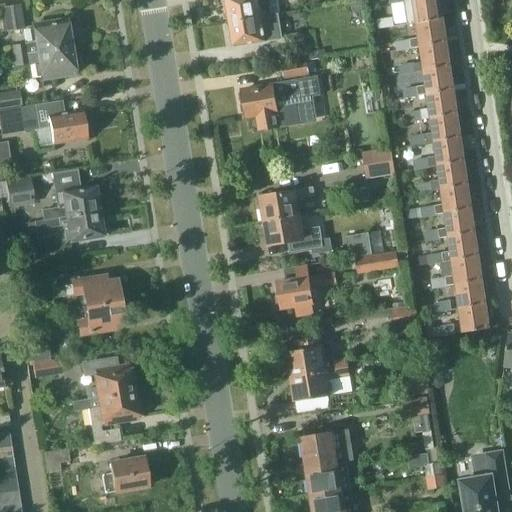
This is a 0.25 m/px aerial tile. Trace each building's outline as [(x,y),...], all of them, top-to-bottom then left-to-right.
[(226,0),(228,10),(226,12),(227,17),(230,19),(230,22),(279,14),(276,0),(226,0)] [(408,25),(417,23),(417,22),(443,18),(440,0),(407,0),(405,0),(404,0),(404,1),(408,25)] [(0,8),(0,16),(2,31),(24,29),(20,6),(0,8)] [(231,24),(228,27),(229,32),(232,34),(234,46),(283,38),(279,14),(230,22),(231,24)] [(377,20),(379,29),(394,27),(393,17),(377,20)] [(413,47),(420,46),(447,42),(443,18),(417,22),(417,23),(419,38),(411,39),(395,41),(397,52),(413,49),(413,47)] [(11,45),(14,60),(26,58),(26,55),(70,47),(68,35),(72,32),(71,26),(66,23),(66,21),(32,26),(34,42),(11,45)] [(451,66),(447,42),(420,46),(424,70),(451,66)] [(72,58),(70,47),(26,55),(26,58),(14,60),(15,67),(38,63),(41,79),(75,73),(74,70),(78,66),(77,61),(72,58)] [(311,52),(311,51),(301,52),(303,60),(313,59),(311,52)] [(284,78),(309,75),(309,73),(307,63),(307,61),(282,65),(284,78)] [(315,62),(307,63),(309,73),(317,71),(315,62)] [(417,73),(414,62),(399,65),(400,75),(417,73)] [(420,95),(428,94),(454,90),(451,66),(424,70),(426,85),(418,87),(418,86),(402,89),(404,99),(420,96),(420,95)] [(277,82),(276,81),(259,84),(260,87),(242,90),(244,102),(242,104),(243,110),(246,112),(246,116),(257,114),(259,129),(279,126),(300,122),(296,99),(321,95),(318,75),(277,82)] [(458,115),(454,90),(428,94),(430,108),(420,109),(420,110),(406,113),(407,122),(431,119),(458,115)] [(18,91),(0,94),(0,111),(21,107),(18,91)] [(21,107),(0,111),(0,129),(1,135),(49,127),(52,143),(87,138),(86,134),(88,134),(86,123),(84,124),(82,112),(62,115),(60,101),(21,107)] [(435,141),(461,137),(458,115),(431,119),(433,133),(409,136),(411,147),(427,144),(427,143),(435,141)] [(465,161),(461,137),(435,141),(437,156),(428,157),(428,158),(413,160),(414,170),(431,168),(430,166),(438,165),(465,161)] [(395,174),(391,148),(362,152),(366,180),(395,174)] [(431,191),(442,189),(468,185),(465,161),(438,165),(440,180),(430,181),(430,182),(431,191)] [(8,207),(32,203),(28,178),(5,182),(8,207)] [(431,191),(430,182),(416,184),(418,193),(431,191)] [(437,214),(445,213),(472,209),(468,185),(442,189),(444,204),(436,206),(436,205),(420,208),(421,218),(438,215),(437,214)] [(57,208),(41,210),(43,221),(98,212),(97,201),(99,200),(97,189),(95,189),(94,187),(71,191),(70,187),(57,189),(55,192),(57,208)] [(262,221),(266,221),(298,215),(295,201),(303,200),(303,198),(315,196),(313,188),(262,196),(264,208),(260,208),(262,221)] [(354,203),(368,201),(366,189),(353,192),(354,203)] [(408,219),(421,217),(420,208),(407,211),(408,219)] [(441,238),(449,237),(475,233),(472,209),(445,213),(448,228),(424,232),(424,231),(410,233),(412,243),(425,241),(425,242),(441,240),(441,238)] [(43,221),(34,222),(37,239),(49,237),(48,229),(69,225),(71,241),(102,236),(102,234),(104,233),(102,222),(100,222),(98,212),(43,221)] [(300,231),(298,215),(266,221),(270,246),(289,243),(291,253),(323,247),(322,240),(320,227),(300,231)] [(350,258),(372,254),(369,233),(346,237),(350,258)] [(475,233),(449,237),(451,251),(427,255),(427,256),(415,258),(416,267),(428,265),(429,266),(445,263),(445,262),(452,260),(479,257),(475,233)] [(322,240),(323,247),(324,251),(332,250),(330,238),(322,240)] [(407,250),(355,259),(358,274),(409,266),(407,250)] [(482,280),(479,257),(452,260),(455,275),(431,279),(432,289),(449,286),(448,285),(456,284),(482,280)] [(308,265),(283,269),(286,281),(277,283),(279,294),(276,297),(277,305),(281,306),(281,308),(295,305),(297,315),(314,312),(312,303),(314,302),(312,287),(337,283),(335,273),(310,277),(308,265)] [(105,279),(85,282),(84,280),(74,281),(76,294),(86,293),(88,306),(120,301),(116,281),(106,283),(105,279)] [(482,280),(456,284),(459,308),(486,304),(482,280)] [(67,296),(65,286),(51,288),(53,298),(67,296)] [(452,310),(450,300),(434,303),(436,313),(452,310)] [(26,304),(28,315),(51,311),(50,301),(26,304)] [(123,321),(120,301),(88,306),(90,320),(81,322),(83,334),(93,333),(93,330),(113,326),(113,323),(123,321)] [(490,328),(486,304),(459,308),(463,332),(490,328)] [(419,324),(416,306),(392,309),(394,328),(419,324)] [(439,335),(454,333),(452,325),(438,327),(439,335)] [(288,352),(292,377),(326,372),(326,370),(335,369),(335,370),(349,368),(347,358),(336,359),(335,355),(324,357),(320,337),(298,340),(299,350),(288,352)] [(47,346),(24,348),(26,363),(49,360),(47,346)] [(95,376),(97,387),(85,389),(87,399),(133,391),(128,367),(118,368),(116,357),(81,363),(83,377),(95,376)] [(60,359),(31,364),(33,378),(63,373),(60,359)] [(335,369),(326,370),(326,372),(292,377),(296,402),(330,396),(328,382),(339,380),(338,378),(350,376),(349,368),(335,370),(335,369)] [(444,384),(443,377),(437,375),(432,379),(433,386),(439,388),(444,384)] [(408,393),(429,389),(427,377),(407,380),(408,393)] [(137,416),(133,391),(87,399),(72,402),(73,412),(88,410),(91,431),(99,430),(105,422),(137,416)] [(429,413),(427,397),(403,401),(405,417),(429,413)] [(0,426),(10,425),(8,414),(0,415),(0,426)] [(420,416),(423,432),(431,431),(428,415),(420,416)] [(118,430),(91,434),(93,445),(120,441),(118,430)] [(301,436),(307,468),(338,463),(332,431),(301,436)] [(0,446),(11,444),(9,432),(0,433),(0,446)] [(0,458),(13,456),(11,444),(0,446),(0,458)] [(425,467),(426,477),(444,474),(441,447),(429,449),(431,464),(430,464),(424,465),(425,467)] [(67,448),(45,452),(43,452),(47,474),(60,472),(59,463),(69,462),(67,448)] [(497,511),(495,493),(508,491),(502,452),(474,457),(477,478),(461,481),(466,511),(497,511)] [(424,465),(430,464),(428,454),(408,457),(410,469),(425,467),(424,465)] [(0,469),(14,467),(13,456),(0,458),(0,469)] [(150,473),(146,471),(144,458),(110,464),(112,473),(102,475),(105,492),(148,485),(148,483),(151,480),(150,473)] [(347,461),(338,463),(307,468),(311,496),(342,491),(352,490),(347,461)] [(0,481),(16,479),(14,467),(0,469),(0,481)] [(446,486),(444,474),(426,477),(428,489),(446,486)] [(0,493),(18,490),(16,479),(0,481),(0,493)] [(0,505),(20,502),(18,490),(0,493),(0,505)] [(311,496),(313,511),(345,511),(342,491),(311,496)] [(0,511),(21,511),(20,502),(0,505),(0,511)]
